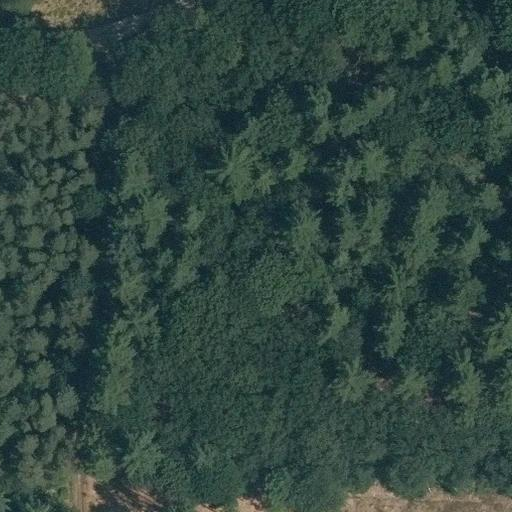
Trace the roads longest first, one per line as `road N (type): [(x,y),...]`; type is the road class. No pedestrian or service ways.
road 1 (track): [(68,511),(117,35)]
road 2 (track): [(0,30),(117,35),(215,0)]
